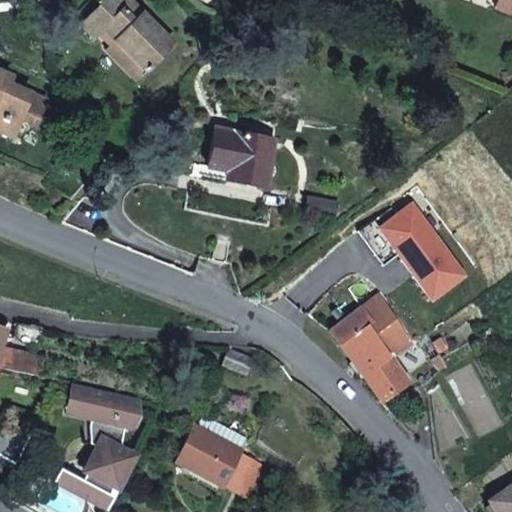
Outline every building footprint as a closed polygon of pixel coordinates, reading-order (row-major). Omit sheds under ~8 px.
[(115,43),(110,47),(141,78),(173,46),(132,4),(134,0),(96,0),(102,7),(81,27),(95,41),(104,33),(115,43)] [(511,0),(495,0),(493,8),(511,15),(511,0)] [(141,78),(110,47),(105,53),(135,84),(141,78)] [(0,74),(0,130),(9,109),(19,113),(26,95),(3,85),(6,77),(0,74)] [(19,113),(35,120),(43,102),(26,95),(19,113)] [(9,109),(0,130),(0,131),(9,135),(19,113),(9,109)] [(213,129),(206,169),(225,173),(223,180),(264,188),(274,140),(213,129)] [(398,214),(379,227),(398,254),(429,297),(461,274),(412,204),(398,214)] [(379,227),(398,214),(392,205),(357,230),(382,265),(398,254),(379,227)] [(217,241),(212,261),(225,264),(230,244),(217,241)] [(328,331),(381,402),(408,383),(391,359),(411,345),(377,295),(328,331)] [(180,306),(173,325),(206,335),(212,317),(180,306)] [(491,328),(481,334),(489,347),(499,342),(491,328)] [(36,344),(39,331),(14,329),(13,340),(36,344)] [(3,348),(0,358),(0,367),(18,372),(23,353),(3,348)] [(228,349),(220,364),(244,376),(252,360),(228,349)] [(18,372),(34,375),(38,357),(23,353),(18,372)] [(439,354),(429,360),(437,372),(445,366),(439,354)] [(135,399),(73,385),(68,408),(91,413),(90,420),(88,426),(88,437),(90,445),(96,448),(81,474),(86,477),(83,483),(80,487),(94,499),(112,504),(138,456),(120,447),(124,428),(128,428),(135,415),(135,399)] [(91,413),(68,408),(66,414),(90,420),(91,413)] [(36,427),(7,411),(0,424),(0,456),(15,465),(36,427)] [(239,450),(193,426),(174,462),(220,487),(221,484),(237,454),(239,450)] [(237,454),(221,484),(244,496),(259,465),(237,454)] [(80,487),(83,483),(60,471),(53,484),(105,511),(108,511),(112,504),(94,499),(80,487)] [(511,511),(511,485),(488,502),(495,511),(511,511)]
